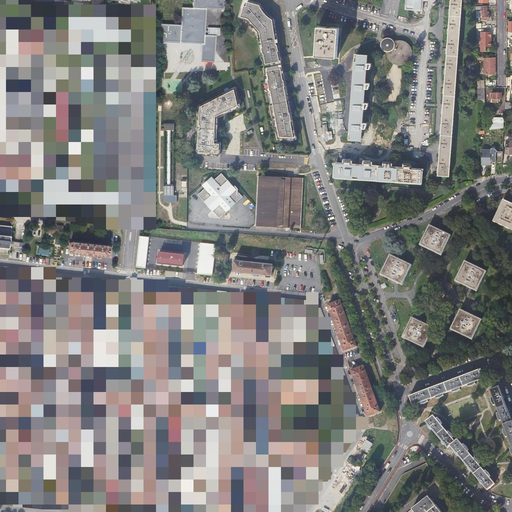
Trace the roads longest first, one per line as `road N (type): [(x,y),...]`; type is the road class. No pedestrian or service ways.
road 1 (residential): [(348,243),(315,149),(288,0)]
road 2 (residential): [(348,243),(511,177)]
road 3 (residential): [(398,390),(348,243)]
road 4 (residential): [(511,403),(498,368),(486,361),(398,390)]
road 5 (residential): [(409,433),(511,509)]
road 6 (residential): [(307,0),(425,30)]
road 7 (residential): [(416,150),(425,30)]
